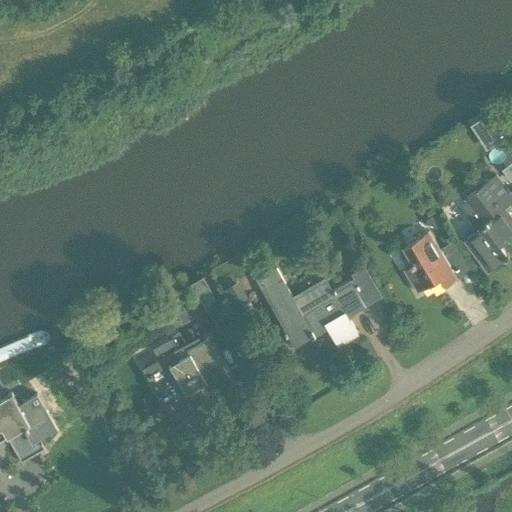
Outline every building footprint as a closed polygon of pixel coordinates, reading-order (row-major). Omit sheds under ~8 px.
[(494,116),(476,127),(489,148),(507,137),(494,116)] [(511,161),(502,170),(509,180),(511,177),(511,161)] [(467,201),(464,204),(476,230),(464,239),(488,270),(508,255),(499,243),(511,233),(511,217),(504,207),(511,200),(511,195),(496,174),(465,198),(467,201)] [(403,270),(416,291),(440,277),(445,286),(457,278),(429,230),(402,246),(411,261),(409,262),(411,265),(403,270)] [(353,278),(350,280),(365,305),(383,295),(365,265),(351,273),(353,278)] [(275,266),(255,277),(261,289),(290,338),(295,346),(315,335),(311,328),(323,321),(337,345),(357,333),(353,326),(348,316),(365,305),(350,280),(332,290),(323,275),(291,294),(282,277),(275,266)] [(203,274),(191,281),(206,309),(218,303),(203,274)] [(252,305),(238,279),(222,289),(236,314),(252,305)] [(194,304),(176,315),(181,324),(199,313),(194,304)] [(160,362),(147,369),(169,407),(169,408),(188,397),(187,395),(195,390),(200,400),(214,392),(209,385),(230,373),(207,335),(187,346),(179,332),(166,340),(152,348),(160,362)] [(76,358),(67,363),(76,377),(84,372),(76,358)] [(0,440),(7,436),(22,462),(45,448),(39,438),(58,427),(37,393),(19,403),(12,391),(0,398),(0,440)]
